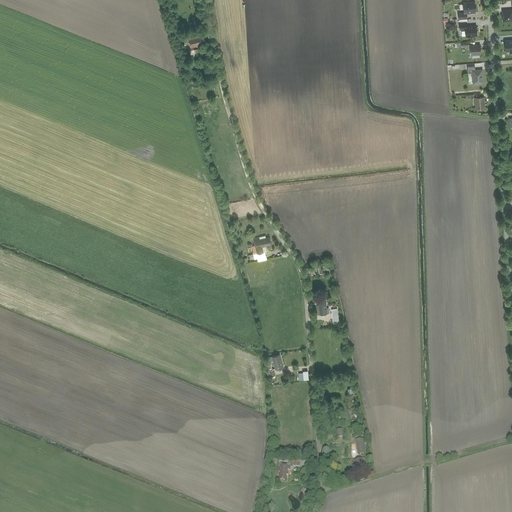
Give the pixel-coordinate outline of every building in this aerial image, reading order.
[(476,1),(465,2),(465,12),(468,12),(477,11),(476,1)] [(511,8),(503,9),(504,21),(511,20),(511,8)] [(470,26),(467,27),(467,29),(467,35),(480,34),(479,26),(470,26)] [(205,34),(190,38),(192,47),(207,43),(205,34)] [(482,45),(471,45),(472,54),(483,53),(482,45)] [(477,69),(473,69),(474,72),(474,84),(485,83),(484,69),(477,69)] [(486,97),(477,97),(477,109),(487,108),(486,97)] [(272,237),(256,240),(257,245),(259,253),(265,251),(264,247),(274,245),(272,237)] [(256,259),(268,257),(267,251),(259,253),(255,253),(256,259)] [(327,298),(319,299),(321,315),(332,313),(331,307),(328,307),(327,298)] [(339,308),(333,309),(335,323),(341,322),(339,308)] [(281,354),(274,356),(278,370),(285,368),(281,354)] [(364,439),(357,440),(359,454),(366,453),(364,439)] [(365,459),(358,460),(359,472),(367,471),(365,459)] [(292,466),(282,465),(280,479),(289,480),(292,466)]
